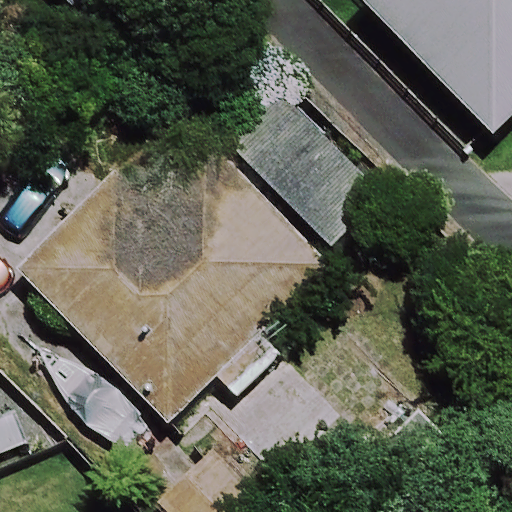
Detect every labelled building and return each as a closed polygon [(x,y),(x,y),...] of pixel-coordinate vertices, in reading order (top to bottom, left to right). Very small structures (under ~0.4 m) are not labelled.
[(59,0),(82,27),(114,0),(59,0)] [(511,126),(511,0),(365,0),(360,6),(497,141),(511,126)] [(146,229),(114,195),(26,279),(168,429),(218,382),(238,403),(282,361),(263,341),(328,279),(316,266),(381,207),(283,101),(216,162),(146,229)] [(0,462),(26,452),(0,389),(0,462)] [(395,511),(458,453),(419,412),(350,478),(382,511),(395,511)]
